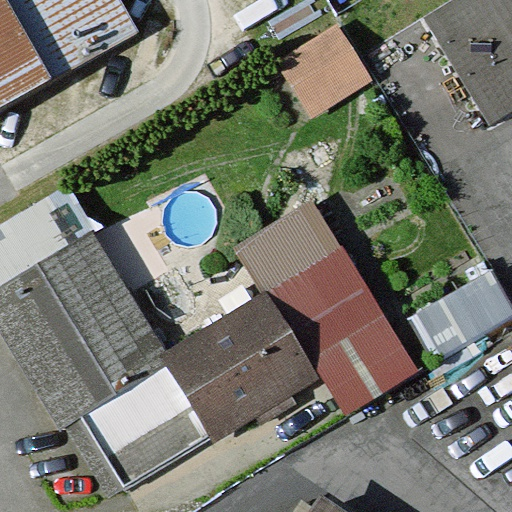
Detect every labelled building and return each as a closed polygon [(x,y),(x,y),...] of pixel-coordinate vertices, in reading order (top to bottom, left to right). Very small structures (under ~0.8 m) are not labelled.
[(0,0),(0,102),(28,86),(35,98),(136,41),(111,0),(0,0)] [(511,0),(472,0),(424,29),(486,131),(511,115),(511,0)] [(337,31),(283,63),(314,113),(367,81),(337,31)] [(95,234),(0,289),(0,319),(66,432),(81,423),(120,490),(387,333),(312,204),(233,250),(262,299),(166,355),(95,234)] [(441,355),(511,314),(511,300),(492,267),(415,310),(441,355)]
